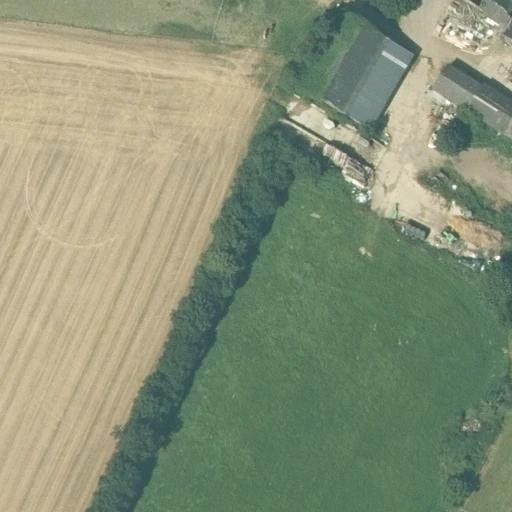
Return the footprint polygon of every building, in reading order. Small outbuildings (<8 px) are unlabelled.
[(511,0),(460,0),(507,31),(503,38),(511,44),(511,0)] [(344,18),(310,77),(377,116),(412,57),(344,18)] [(483,89),(448,67),(433,92),(468,114),(483,89)] [(377,116),(310,77),(301,93),(368,132),(377,116)] [(511,103),(485,87),(483,89),(468,114),(469,114),(469,115),(504,137),(505,137),(506,137),(511,126),(511,103)]
